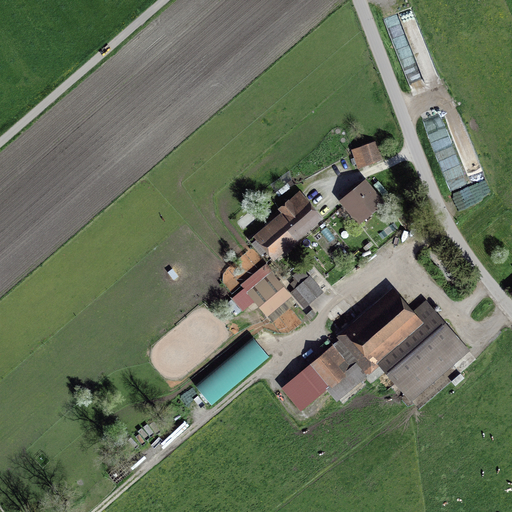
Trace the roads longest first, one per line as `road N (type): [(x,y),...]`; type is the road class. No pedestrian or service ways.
road 1 (track): [(99,511),(444,219)]
road 2 (unclassified): [(511,311),(444,219),(358,0)]
road 3 (track): [(166,0),(0,143)]
